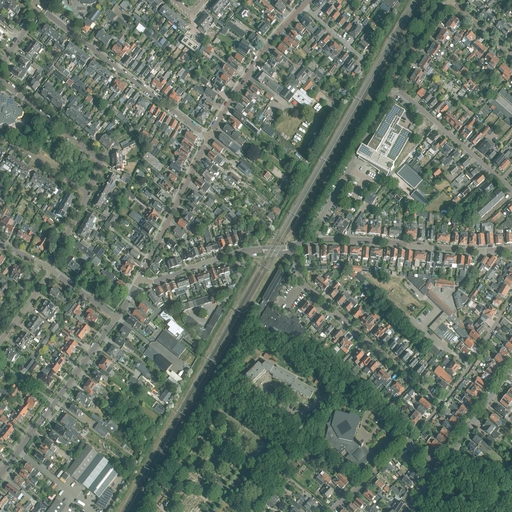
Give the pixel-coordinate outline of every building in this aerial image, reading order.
[(9,8),(14,2),(11,0),(7,0),(0,8),(0,10),(1,11),(6,5),(9,8)] [(157,0),(152,6),(154,8),(153,11),(156,13),(158,11),(157,10),(162,4),(157,0)] [(229,3),(225,0),(218,0),(218,1),(225,8),(228,10),(230,9),(227,6),(229,3)] [(261,17),(265,20),(271,25),(275,21),(274,20),(275,17),(273,15),(271,13),(273,10),(262,0),(257,0),(254,3),(257,6),(259,4),(266,10),(264,13),(262,15),(261,17)] [(275,2),(273,4),(272,5),(282,14),(286,10),(281,6),(283,4),(278,0),(275,0),(275,1),(275,2)] [(317,0),(314,4),(319,9),(325,2),(327,4),(330,0),(317,0)] [(380,0),(385,4),(394,11),(398,7),(400,4),(395,0),(380,0)] [(473,0),(465,0),(465,1),(470,6),(472,3),(479,8),(476,10),(479,12),(483,8),(481,6),(476,2),(473,0)] [(223,10),(225,8),(218,1),(214,6),(223,13),(225,15),(226,13),(223,10)] [(14,2),(9,8),(6,11),(8,12),(11,9),(14,12),(17,14),(22,9),(19,6),(14,2)] [(382,3),(379,8),(387,14),(390,10),(382,3)] [(324,13),(329,17),(335,9),(330,5),(324,13)] [(330,18),(332,20),(333,21),(334,21),(335,22),(339,16),(337,14),(341,8),(338,5),(335,9),(334,11),(335,12),(330,18)] [(223,13),(214,6),(210,10),(217,17),(220,14),(221,15),(223,13)] [(159,13),(164,17),(170,11),(165,7),(159,13)] [(249,12),(243,7),(236,15),(242,19),(249,12)] [(485,20),(490,15),(492,12),(493,11),(491,9),(489,11),(486,8),(485,10),(480,15),(485,20)] [(87,19),(88,20),(81,30),(86,34),(90,28),(89,28),(93,23),(94,24),(101,14),(95,9),(87,19)] [(170,11),(164,17),(169,21),(174,15),(170,11)] [(490,24),(494,19),(496,17),(492,12),(490,15),(485,20),(490,24)] [(341,27),(341,28),(346,22),(343,20),(346,16),(344,14),(337,24),(339,26),(339,27),(340,27),(341,27)] [(174,15),(169,21),(174,25),(178,19),(179,19),(174,15)] [(202,20),(210,27),(211,27),(214,23),(213,22),(212,21),(213,21),(206,15),(204,18),(203,17),(201,19),(202,20)] [(303,20),(301,21),(303,23),(302,24),(306,28),(305,28),(314,36),(320,30),(316,26),(313,29),(310,26),(309,26),(311,23),(312,23),(306,17),(305,17),(305,18),(304,18),(303,19),(303,20)] [(452,17),(449,22),(455,27),(457,28),(461,24),(452,17)] [(179,19),(178,19),(174,25),(178,29),(184,23),(179,19)] [(348,24),(343,30),(344,30),(344,31),(345,32),(346,31),(348,33),(355,23),(356,22),(357,23),(359,21),(356,19),(354,22),(350,26),(348,24)] [(210,27),(202,20),(198,25),(200,27),(198,30),(203,35),(205,34),(207,32),(205,30),(206,31),(210,27)] [(215,20),(213,22),(214,23),(222,30),(224,28),(222,26),(215,20)] [(502,20),(500,22),(496,27),(501,31),(505,26),(507,24),(502,20)] [(262,33),(263,35),(269,29),(260,21),(258,24),(260,25),(256,29),(260,32),(262,33)] [(234,25),(230,22),(226,26),(231,29),(243,39),(246,34),(234,25)] [(455,27),(449,22),(445,27),(454,33),(455,31),(453,29),(455,27)] [(189,31),(188,31),(186,29),(189,27),(184,23),(178,29),(176,32),(180,35),(176,41),(177,42),(178,43),(185,35),(185,36),(189,31)] [(299,24),(297,27),(296,26),(295,27),(296,28),(295,29),(299,33),(298,35),(301,38),(303,36),(301,35),(303,32),(304,33),(305,33),(307,35),(309,33),(306,29),(303,27),(302,27),(299,24)] [(507,24),(505,26),(501,31),(505,36),(511,29),(507,24)] [(42,42),(47,35),(52,29),(47,25),(45,27),(42,25),(38,31),(38,32),(38,31),(43,35),(40,40),(42,42)] [(349,35),(350,35),(349,36),(352,38),(353,37),(355,39),(362,30),(356,26),(349,35)] [(96,38),(101,43),(107,36),(104,33),(106,30),(104,28),(96,38)] [(153,32),(148,28),(145,33),(150,37),(153,32)] [(52,39),(57,33),(52,29),(47,35),(49,37),(47,40),(50,42),(52,39)] [(315,36),(318,38),(316,40),(318,42),(324,34),(322,33),(322,32),(321,31),(320,31),(320,30),(315,36)] [(442,30),(439,35),(445,40),(447,37),(450,39),(451,37),(442,30)] [(289,35),(297,43),(301,38),(298,35),(297,36),(292,32),(291,32),(290,33),(290,34),(289,35)] [(462,40),(465,42),(464,44),(467,47),(469,45),(476,38),(474,36),(469,32),(468,34),(466,32),(463,36),(464,38),(462,40)] [(61,37),(57,33),(52,39),(56,43),(61,37)] [(260,40),(254,34),(251,37),(248,40),(255,45),(260,40)] [(369,45),(365,42),(368,38),(363,34),(359,39),(362,41),(358,46),(365,51),(367,48),(367,47),(369,45)] [(107,36),(101,43),(106,47),(114,37),(112,35),(109,38),(107,36)] [(374,44),(378,39),(373,35),(369,40),(374,44)] [(448,41),(445,40),(439,35),(436,40),(445,46),(448,41)] [(326,36),(321,41),(318,44),(321,47),(323,48),(330,40),(328,38),(328,37),(327,36),(326,36)] [(62,47),(66,41),(61,37),(56,43),(52,48),(54,49),(58,44),(62,47)] [(185,37),(180,44),(185,47),(190,41),(185,37)] [(292,45),(296,48),(297,46),(287,37),(286,39),(285,39),(283,41),(283,42),(290,48),(292,45)] [(112,51),(117,55),(121,49),(123,47),(123,46),(125,44),(120,40),(119,41),(118,41),(118,42),(115,45),(116,46),(112,51)] [(249,51),(250,50),(248,49),(250,45),(246,42),(243,40),(241,45),(239,48),(236,45),(234,48),(246,56),(248,53),(249,53),(250,51),(249,51)] [(167,50),(170,45),(166,41),(162,47),(167,50)] [(190,41),(185,47),(190,51),(195,45),(190,41)] [(475,53),(482,46),(477,41),(471,48),(473,50),(473,51),(474,52),(475,53)] [(45,48),(41,44),(38,42),(36,44),(33,42),(29,48),(38,54),(41,49),(44,50),(45,48)] [(204,43),(203,46),(212,53),(214,51),(204,43)] [(327,47),(323,52),(329,57),(333,52),(338,47),(338,46),(338,45),(337,44),(336,44),(334,43),(329,48),(327,47)] [(71,53),(75,47),(70,44),(66,49),(62,55),(64,56),(66,54),(68,56),(71,53)] [(430,49),(439,55),(441,52),(443,53),(444,51),(434,44),(430,49)] [(195,45),(190,51),(195,55),(200,48),(195,45)] [(286,51),(290,54),(291,53),(282,45),(280,46),(279,47),(278,48),(278,49),(284,54),(286,51)] [(123,46),(123,47),(121,49),(117,55),(122,58),(125,54),(128,55),(131,51),(129,49),(128,50),(128,49),(124,46),(123,46)] [(210,56),(212,53),(203,46),(201,49),(205,52),(210,56)] [(472,55),(473,56),(474,56),(476,54),(480,57),(478,59),(480,61),(483,58),(481,57),(487,50),(482,46),(475,53),(474,52),(472,55)] [(76,57),(80,51),(75,47),(71,53),(68,56),(67,59),(68,60),(72,54),(76,57)] [(333,52),(329,57),(333,61),(335,63),(341,55),(339,54),(342,50),(341,49),(341,48),(339,47),(338,47),(333,52)] [(35,60),(39,54),(38,54),(29,48),(25,53),(32,58),(35,60)] [(439,55),(430,49),(427,54),(438,61),(439,59),(437,58),(439,55)] [(232,53),(237,56),(235,59),(241,63),(242,63),(243,62),(243,60),(244,59),(233,50),(232,53)] [(79,63),(80,61),(85,55),(80,51),(76,57),(71,62),(73,63),(75,60),(79,63)] [(141,51),(137,56),(133,61),(129,67),(131,69),(132,70),(133,70),(134,71),(139,63),(137,61),(144,53),(141,51)] [(276,52),(275,54),(274,54),(273,55),(273,56),(272,56),(274,58),(273,59),(279,64),(283,60),(286,63),(287,61),(276,52)] [(183,61),(187,56),(183,53),(179,58),(183,61)] [(344,53),(336,63),(338,65),(339,64),(341,66),(344,63),(349,57),(349,56),(347,54),(346,55),(345,53),(344,53)] [(490,63),(495,58),(490,53),(485,59),(490,63)] [(130,55),(128,57),(124,63),(124,64),(124,65),(125,66),(126,66),(128,67),(133,61),(137,56),(135,54),(133,57),(130,55)] [(83,67),(85,64),(90,59),(85,55),(80,61),(79,63),(78,63),(83,67)] [(454,55),(449,61),(453,64),(456,60),(457,58),(458,58),(454,55)] [(434,63),(425,57),(422,62),(431,68),(434,63)] [(23,70),(26,72),(32,65),(29,63),(29,62),(22,58),(18,63),(21,65),(20,67),(23,70)] [(235,61),(231,58),(227,63),(237,70),(238,70),(240,68),(239,67),(240,66),(239,65),(234,62),(235,61)] [(271,58),(269,61),(268,60),(267,61),(268,62),(267,63),(274,68),(276,65),(281,70),(282,68),(280,66),(271,58)] [(500,62),(495,58),(490,63),(488,65),(487,64),(485,67),(487,68),(491,72),(500,62)] [(347,69),(351,72),(354,68),(356,65),(354,64),(355,62),(354,62),(354,61),(354,60),(353,60),(350,59),(342,69),(345,71),(347,69)] [(98,65),(93,61),(89,67),(85,71),(87,73),(88,71),(92,73),(94,71),(98,65)] [(45,66),(43,69),(44,70),(49,73),(50,72),(52,67),(54,65),(51,63),(50,62),(46,67),(45,66)] [(141,62),(134,71),(136,73),(136,74),(138,75),(138,74),(139,75),(146,66),(141,62)] [(431,68),(422,62),(418,67),(425,71),(424,72),(427,74),(431,68)] [(41,68),(33,63),(31,66),(38,71),(41,68)] [(149,64),(140,76),(142,77),(142,78),(143,79),(144,79),(145,79),(153,69),(151,67),(151,66),(149,64)] [(157,64),(145,80),(148,82),(149,83),(150,83),(154,78),(152,75),(159,65),(157,64)] [(98,74),(103,69),(98,65),(94,71),(92,73),(91,74),(93,75),(96,72),(98,74)] [(262,70),(272,78),(275,74),(265,65),(263,67),(262,68),(262,69),(262,70)] [(333,65),(327,72),(331,74),(336,68),(333,65)] [(503,75),(508,69),(503,65),(498,70),(503,75)] [(217,66),(215,68),(219,71),(217,74),(215,76),(219,79),(226,85),(227,84),(227,85),(229,82),(229,81),(230,80),(224,75),(225,73),(217,66)] [(234,74),(235,73),(227,66),(223,70),(226,72),(232,77),(233,76),(234,76),(235,75),(234,74)] [(27,73),(26,72),(23,70),(22,71),(16,67),(12,73),(18,77),(22,80),(27,73)] [(351,75),(355,78),(357,75),(361,70),(358,67),(351,75)] [(35,81),(30,87),(35,91),(40,85),(38,83),(42,78),(39,75),(44,70),(43,69),(41,68),(35,76),(37,78),(35,81)] [(311,74),(304,68),(303,69),(301,71),(308,77),(311,74)] [(103,78),(107,72),(103,69),(98,74),(94,80),(96,81),(97,79),(98,79),(100,76),(103,78)] [(177,76),(181,78),(185,71),(182,69),(177,76)] [(511,75),(511,72),(508,69),(503,75),(502,77),(501,76),(499,78),(500,80),(502,78),(507,82),(509,80),(508,79),(511,75)] [(300,83),(301,82),(304,85),(309,80),(310,78),(308,77),(301,71),(295,78),(300,83)] [(416,71),(413,75),(421,81),(423,77),(424,78),(425,77),(427,75),(424,73),(422,75),(416,71)] [(104,81),(103,82),(106,85),(112,76),(107,72),(103,78),(102,80),(104,81)] [(168,72),(156,88),(157,89),(157,90),(159,91),(160,91),(166,83),(165,82),(170,74),(168,72)] [(266,84),(275,92),(279,87),(261,72),(255,79),(260,84),(263,80),(267,83),(266,84)] [(421,81),(413,75),(410,80),(419,86),(422,82),(421,81)] [(154,87),(156,88),(163,78),(161,77),(161,78),(160,78),(158,80),(156,79),(152,85),(152,86),(153,87),(154,87)] [(116,92),(122,83),(117,79),(110,90),(113,92),(114,91),(116,92)] [(217,91),(219,93),(220,92),(221,92),(221,91),(222,91),(223,90),(223,89),(224,87),(221,84),(222,83),(217,79),(216,81),(214,79),(212,81),(216,84),(214,87),(218,90),(217,91)] [(279,95),(288,103),(292,98),(298,90),(295,88),(298,84),(293,79),(289,83),(283,90),(279,95)] [(302,88),(306,92),(313,84),(309,80),(304,85),(302,88)] [(169,81),(163,89),(164,90),(162,93),(164,94),(164,95),(165,96),(166,96),(171,90),(169,88),(172,83),(169,81)] [(476,87),(470,81),(468,82),(472,86),(473,87),(471,89),(473,91),(476,87)] [(41,95),(46,99),(51,93),(53,90),(54,88),(47,82),(39,92),(42,94),(41,95)] [(127,86),(122,83),(116,92),(117,93),(118,94),(120,91),(123,92),(127,86)] [(251,90),(257,95),(258,92),(262,95),(264,93),(254,85),(253,87),(252,87),(251,88),(251,89),(251,90)] [(465,85),(462,88),(469,94),(472,91),(465,85)] [(195,86),(193,88),(197,91),(201,94),(203,96),(204,94),(206,92),(202,89),(195,86)] [(275,92),(279,95),(283,90),(279,87),(275,92)] [(473,97),(479,89),(477,87),(470,94),(473,97)] [(299,104),(306,110),(314,99),(306,92),(302,88),(299,91),(298,90),(292,98),(299,104)] [(426,97),(423,100),(427,104),(432,98),(430,97),(436,91),(433,88),(428,94),(427,94),(425,96),(426,97)] [(122,98),(124,99),(127,96),(129,98),(134,92),(133,92),(133,91),(132,90),(131,90),(129,89),(122,98)] [(217,96),(218,96),(209,89),(206,92),(204,94),(209,98),(214,101),(216,99),(218,97),(217,96)] [(60,92),(56,96),(51,103),(56,107),(62,98),(59,96),(63,91),(61,90),(60,92)] [(173,101),(179,93),(178,92),(179,91),(178,90),(175,94),(173,92),(169,98),(169,99),(171,100),(172,100),(173,101)] [(179,93),(173,101),(175,102),(175,103),(176,104),(177,104),(182,98),(180,97),(183,92),(181,90),(179,93)] [(246,96),(245,97),(251,102),(253,100),(256,102),(257,101),(259,103),(260,101),(261,100),(254,93),(252,95),(249,92),(247,94),(246,95),(246,96)] [(0,125),(5,123),(9,126),(15,123),(15,121),(18,118),(22,117),(23,110),(21,108),(19,109),(17,107),(18,105),(9,98),(7,99),(0,93),(0,125)] [(56,96),(51,93),(46,99),(51,103),(56,96)] [(139,97),(139,96),(139,95),(138,95),(137,95),(135,93),(131,99),(130,99),(127,104),(128,105),(130,103),(133,105),(139,97)] [(102,94),(97,102),(100,104),(105,98),(106,97),(102,94)] [(190,97),(186,95),(182,102),(185,104),(188,99),(190,97)] [(436,96),(428,104),(432,108),(437,103),(435,100),(438,97),(436,96)] [(204,97),(199,104),(206,109),(207,109),(210,111),(212,109),(213,109),(214,107),(214,106),(212,105),(213,103),(204,97)] [(67,113),(65,115),(70,118),(75,113),(79,108),(77,106),(75,108),(73,106),(78,100),(75,98),(70,104),(71,105),(65,111),(67,113)] [(138,111),(145,101),(143,100),(144,99),(142,98),(142,99),(141,98),(136,105),(138,107),(137,108),(136,110),(138,111)] [(241,103),(240,103),(248,109),(250,107),(256,111),(257,109),(250,103),(250,104),(244,99),(242,101),(241,102),(241,103)] [(61,100),(56,107),(61,111),(66,104),(61,100)] [(147,102),(145,101),(138,111),(137,114),(139,115),(143,108),(145,110),(150,104),(149,104),(149,103),(147,102)] [(437,114),(440,111),(443,114),(446,111),(448,108),(445,106),(441,102),(434,110),(437,114)] [(360,160),(360,161),(358,164),(365,168),(385,179),(397,158),(411,133),(396,125),(404,111),(392,104),(387,113),(383,122),(372,141),(370,140),(368,144),(363,148),(362,147),(361,146),(356,155),(357,156),(360,157),(359,159),(360,160)] [(70,118),(75,122),(81,114),(78,112),(82,107),(81,106),(79,108),(70,118)] [(195,111),(197,113),(206,119),(207,117),(208,116),(209,115),(209,114),(203,110),(203,109),(199,106),(195,111)] [(238,106),(238,107),(237,107),(236,108),(236,109),(235,109),(241,114),(243,112),(250,118),(252,115),(245,109),(244,110),(238,106)] [(110,112),(116,117),(119,113),(113,108),(112,109),(110,112)] [(233,114),(232,115),(233,116),(243,125),(247,121),(236,112),(235,111),(234,112),(233,112),(232,114),(233,114)] [(81,114),(75,122),(79,126),(90,113),(88,112),(84,116),(81,114)] [(90,113),(79,126),(84,130),(89,124),(91,122),(87,119),(89,117),(91,114),(90,113)] [(161,113),(155,125),(159,127),(166,116),(164,115),(164,114),(163,113),(162,114),(161,113)] [(206,119),(197,113),(196,115),(198,117),(196,119),(202,124),(203,123),(204,123),(205,121),(205,120),(206,119)] [(443,119),(448,123),(453,118),(448,113),(443,119)] [(464,131),(460,135),(462,137),(464,138),(466,140),(472,133),(468,130),(475,122),(474,122),(479,117),(476,115),(463,130),(464,131)] [(162,131),(164,132),(171,119),(169,118),(168,117),(168,118),(166,117),(163,124),(165,125),(162,131)] [(230,126),(235,130),(236,128),(237,130),(241,125),(238,123),(232,118),(231,120),(230,120),(229,121),(229,122),(232,125),(230,126)] [(453,118),(448,123),(453,127),(457,122),(453,118)] [(172,121),(167,130),(166,130),(165,133),(167,134),(168,135),(170,131),(171,128),(174,129),(177,123),(177,122),(175,122),(172,121)] [(89,124),(84,130),(89,134),(93,128),(97,123),(95,122),(93,124),(91,126),(89,124)] [(457,122),(453,127),(457,132),(462,126),(457,122)] [(93,128),(89,134),(93,137),(98,132),(100,129),(97,127),(98,124),(97,123),(93,128)] [(248,123),(245,126),(256,136),(257,131),(248,123)] [(240,138),(241,137),(228,126),(227,125),(225,128),(223,131),(237,142),(238,141),(243,145),(245,142),(240,138)] [(264,126),(262,129),(271,137),(274,134),(264,126)] [(473,144),(475,146),(480,140),(480,141),(483,138),(489,130),(487,128),(486,128),(480,134),(479,135),(478,134),(476,136),(470,142),(471,142),(471,143),(472,144),(473,144)] [(185,134),(186,134),(184,137),(193,144),(194,143),(195,143),(195,142),(195,141),(197,138),(187,131),(185,134)] [(430,149),(432,147),(430,145),(438,135),(434,132),(433,132),(428,138),(427,137),(423,141),(425,142),(428,138),(430,141),(426,145),(426,146),(430,149)] [(99,142),(104,146),(109,140),(110,140),(111,138),(112,137),(107,133),(99,142)] [(218,140),(235,154),(240,149),(223,134),(218,140)] [(110,140),(109,140),(104,146),(109,150),(112,147),(113,148),(119,146),(118,144),(111,138),(110,140)] [(434,152),(437,148),(441,151),(443,149),(442,149),(446,143),(442,139),(437,145),(436,143),(432,147),(430,149),(434,152)] [(477,149),(484,155),(487,152),(489,153),(495,146),(487,139),(477,149)] [(130,143),(122,147),(123,150),(137,143),(135,140),(130,143)] [(181,145),(184,146),(190,151),(194,147),(187,142),(185,140),(184,141),(182,143),(181,145)] [(226,150),(216,142),(212,147),(220,154),(222,151),(224,153),(226,151),(226,150)] [(441,151),(444,154),(446,156),(450,152),(451,152),(454,149),(448,144),(443,150),(443,149),(441,151)] [(152,145),(147,152),(152,156),(157,150),(152,145)] [(177,151),(180,154),(181,153),(187,158),(187,157),(188,157),(189,156),(189,155),(190,153),(180,146),(177,151)] [(490,160),(491,160),(496,154),(494,152),(495,150),(494,149),(495,149),(494,148),(487,156),(489,158),(489,159),(490,160)] [(456,151),(442,163),(445,167),(453,159),(454,161),(460,155),(456,151)] [(498,156),(493,162),(495,164),(495,165),(496,166),(498,167),(503,161),(503,162),(510,153),(508,151),(504,155),(501,153),(498,156)] [(111,156),(112,162),(125,161),(125,157),(122,157),(122,152),(116,153),(116,155),(111,156)] [(215,159),(218,161),(220,160),(211,152),(210,154),(209,154),(208,155),(208,156),(207,157),(213,161),(215,159)] [(143,159),(159,172),(164,166),(148,153),(143,159)] [(176,163),(180,166),(181,164),(184,165),(185,165),(186,163),(185,163),(187,160),(176,153),(174,155),(176,157),(177,156),(179,158),(176,163)] [(415,158),(413,160),(414,161),(417,164),(419,162),(423,158),(418,154),(415,158)] [(11,166),(16,159),(11,156),(4,165),(8,167),(6,170),(8,171),(11,166)] [(506,158),(503,162),(499,168),(503,171),(508,166),(511,162),(506,158)] [(13,175),(21,163),(16,159),(11,166),(15,168),(12,172),(11,174),(13,175)] [(469,164),(465,159),(460,164),(459,163),(457,165),(460,168),(462,166),(464,168),(469,164)] [(182,169),(179,168),(180,166),(176,163),(171,160),(166,167),(178,175),(179,173),(180,172),(181,171),(181,170),(182,169)] [(125,161),(112,162),(112,168),(116,168),(117,171),(122,171),(121,165),(123,165),(123,161),(125,161)] [(207,169),(208,170),(211,172),(213,173),(214,174),(216,174),(218,172),(219,170),(214,166),(207,161),(204,165),(208,168),(207,169)] [(16,174),(17,172),(20,175),(26,166),(21,163),(13,175),(15,176),(16,174)] [(406,163),(396,174),(414,189),(424,178),(421,176),(419,174),(413,169),(406,163)] [(243,164),(239,169),(247,176),(251,171),(243,164)] [(416,165),(413,169),(419,174),(422,171),(416,165)] [(20,175),(18,178),(20,179),(22,175),(26,178),(32,170),(26,166),(20,175)] [(457,170),(454,167),(449,171),(452,175),(457,170)] [(465,174),(470,179),(478,172),(474,168),(469,172),(468,171),(465,174)] [(431,173),(436,178),(441,173),(437,169),(431,173)] [(213,178),(203,170),(199,174),(209,183),(213,178)] [(135,177),(139,181),(144,175),(140,171),(135,177)] [(36,185),(42,177),(36,173),(31,181),(34,183),(33,184),(34,185),(32,187),(34,188),(36,185)] [(115,180),(116,177),(110,173),(107,179),(119,185),(120,183),(117,182),(118,181),(115,180)] [(232,173),(229,177),(237,184),(240,180),(232,173)] [(177,179),(178,178),(172,174),(170,177),(166,174),(164,177),(168,180),(169,179),(174,183),(175,181),(176,181),(177,180),(177,179)] [(463,180),(462,178),(464,176),(462,174),(460,176),(455,180),(459,184),(463,180)] [(161,181),(158,185),(163,188),(169,192),(171,190),(172,190),(173,189),(172,189),(173,188),(163,179),(163,178),(159,175),(157,177),(161,181)] [(224,179),(226,181),(225,181),(227,183),(228,183),(231,185),(233,182),(225,175),(224,175),(223,175),(222,176),(222,177),(222,178),(222,179),(223,179),(224,179)] [(484,180),(480,175),(472,183),(476,187),(484,180)] [(42,177),(36,185),(39,187),(39,188),(35,193),(37,194),(39,192),(47,180),(42,177)] [(119,185),(107,179),(104,184),(111,188),(112,185),(117,188),(119,185)] [(210,188),(205,184),(199,179),(197,182),(196,181),(195,183),(195,184),(201,189),(206,193),(210,188)] [(47,180),(39,192),(41,193),(43,190),(46,192),(52,183),(47,180)] [(482,192),(483,191),(486,195),(493,189),(491,186),(492,186),(487,181),(485,183),(485,184),(477,190),(479,192),(482,192)] [(57,187),(52,183),(44,195),(46,196),(47,194),(48,194),(49,193),(52,195),(57,187)] [(113,189),(111,188),(104,184),(101,189),(113,196),(114,194),(112,193),(113,189)] [(219,194),(222,191),(214,185),(212,188),(219,194)] [(467,188),(461,194),(464,197),(470,192),(467,188)] [(101,189),(99,195),(105,198),(108,200),(110,197),(112,198),(113,196),(101,189)] [(162,200),(165,202),(169,197),(160,190),(155,196),(161,201),(162,200)] [(474,211),(481,219),(504,197),(498,190),(474,211)] [(134,200),(136,198),(130,193),(130,192),(128,191),(125,198),(128,200),(129,197),(134,200)] [(194,192),(190,197),(190,196),(188,199),(191,201),(195,204),(196,202),(198,200),(201,202),(203,200),(200,198),(194,192)] [(370,193),(364,201),(371,206),(377,198),(370,193)] [(209,198),(214,202),(215,200),(208,194),(206,196),(209,198)] [(67,195),(65,200),(71,203),(74,198),(67,195)] [(104,202),(105,198),(99,195),(96,200),(108,207),(109,205),(104,202)] [(214,203),(208,198),(204,204),(210,209),(214,203)] [(68,209),(71,203),(65,200),(64,200),(62,199),(60,204),(62,205),(68,209)] [(107,208),(108,207),(96,200),(93,206),(103,211),(105,207),(107,208)] [(154,201),(152,203),(149,207),(153,210),(154,208),(160,213),(161,213),(162,211),(164,208),(159,204),(158,204),(154,201)] [(186,208),(192,213),(194,210),(197,213),(199,210),(190,203),(188,205),(187,205),(186,207),(186,208)] [(511,203),(503,211),(509,217),(511,214),(511,203)] [(66,214),(68,209),(62,205),(59,210),(66,214)] [(0,227),(5,230),(9,224),(11,219),(6,217),(9,211),(6,210),(0,220),(2,222),(0,224),(0,227)] [(66,214),(59,210),(57,213),(54,212),(53,215),(47,211),(45,214),(53,220),(56,217),(58,218),(59,217),(63,219),(64,217),(65,217),(66,215),(65,214),(66,214)] [(146,223),(147,222),(133,211),(129,217),(144,228),(142,231),(148,235),(149,235),(150,233),(150,232),(153,229),(146,223)] [(152,220),(155,222),(159,218),(156,216),(156,215),(151,211),(149,213),(148,212),(144,216),(150,222),(152,220)] [(188,224),(190,225),(193,222),(193,221),(194,219),(185,211),(184,213),(183,213),(182,215),(181,216),(183,218),(182,219),(188,224)] [(226,217),(231,223),(236,218),(231,213),(228,216),(226,217)] [(360,234),(361,219),(363,216),(364,216),(365,215),(362,213),(359,217),(355,225),(354,233),(355,233),(355,234),(357,234),(358,233),(360,234)] [(88,214),(85,219),(92,223),(95,218),(88,214)] [(112,224),(116,217),(112,214),(104,226),(108,229),(112,224)] [(9,224),(5,230),(11,234),(15,228),(14,227),(17,223),(20,224),(23,218),(20,217),(18,221),(16,220),(15,222),(11,219),(9,224)] [(337,231),(342,224),(345,220),(339,217),(336,222),(337,222),(333,228),(337,231)] [(85,219),(83,225),(90,228),(92,223),(85,219)] [(503,224),(510,230),(511,228),(511,222),(509,219),(503,224)] [(181,220),(180,222),(179,222),(178,223),(178,224),(184,229),(186,227),(189,230),(192,232),(195,229),(190,225),(188,224),(187,225),(181,220)] [(342,224),(337,231),(342,234),(347,227),(342,224)] [(17,236),(23,240),(26,234),(28,231),(25,229),(26,226),(23,225),(20,230),(17,236)] [(83,225),(80,230),(87,233),(90,228),(83,225)] [(147,241),(144,239),(146,236),(140,232),(136,228),(134,231),(137,233),(134,238),(144,245),(147,241)] [(173,233),(181,239),(185,234),(177,228),(173,233)] [(206,230),(209,239),(213,252),(215,251),(216,252),(217,251),(218,250),(216,243),(212,244),(207,228),(206,230)] [(28,231),(23,240),(29,243),(32,238),(35,239),(36,236),(37,235),(38,233),(33,230),(31,233),(28,231)] [(89,235),(80,230),(77,235),(87,240),(89,235)] [(237,244),(239,243),(235,230),(232,231),(233,234),(234,234),(234,237),(231,238),(234,245),(235,246),(237,245),(237,244)] [(237,231),(241,243),(243,242),(244,243),(246,242),(246,241),(247,241),(244,233),(241,234),(239,230),(237,231)] [(140,250),(144,245),(134,238),(131,236),(129,239),(134,243),(134,242),(136,243),(134,246),(140,250)] [(48,244),(43,239),(42,240),(37,238),(33,245),(37,247),(42,252),(48,244)] [(210,253),(213,252),(209,239),(206,240),(208,246),(204,247),(207,254),(208,254),(210,254),(210,253)] [(80,243),(87,249),(90,246),(83,240),(80,243)] [(177,245),(171,241),(170,241),(169,243),(167,245),(173,250),(175,251),(179,247),(177,245)] [(114,246),(121,252),(124,248),(116,243),(114,246)] [(92,259),(95,255),(82,245),(79,250),(84,254),(86,251),(87,252),(86,252),(89,254),(87,256),(92,259)] [(133,251),(134,250),(134,249),(131,247),(127,253),(137,259),(138,257),(139,255),(133,251)] [(189,248),(190,251),(191,251),(193,258),(195,258),(196,258),(197,258),(198,257),(199,256),(197,249),(193,251),(192,247),(189,248)] [(185,261),(188,260),(189,260),(190,260),(190,259),(191,259),(189,252),(186,253),(185,250),(179,252),(179,255),(181,254),(184,261),(185,261)] [(426,271),(428,271),(429,264),(433,264),(434,255),(428,254),(426,271)] [(169,270),(175,268),(173,261),(171,258),(170,258),(169,256),(168,256),(168,255),(166,256),(167,256),(165,257),(165,256),(164,257),(163,258),(163,259),(164,259),(166,267),(168,266),(169,270)] [(71,269),(77,274),(81,268),(72,261),(74,259),(71,256),(65,264),(68,267),(71,269)] [(96,257),(90,265),(88,267),(94,271),(101,261),(96,257)] [(132,272),(135,266),(128,262),(129,261),(126,257),(125,258),(123,261),(123,263),(126,265),(124,268),(132,272)] [(155,262),(153,264),(154,264),(150,268),(156,275),(161,270),(155,264),(156,263),(158,264),(161,260),(158,257),(155,261),(155,262)] [(480,272),(484,266),(488,260),(484,257),(480,263),(482,265),(478,270),(480,272)] [(497,260),(492,257),(485,268),(489,271),(490,269),(492,266),(494,264),(497,260)] [(173,261),(175,268),(181,265),(180,263),(181,262),(180,258),(173,261)] [(128,277),(132,272),(124,268),(120,265),(117,264),(116,266),(116,268),(120,270),(118,274),(123,278),(124,277),(128,277)] [(227,266),(221,268),(227,284),(226,282),(228,281),(226,276),(229,275),(229,274),(229,273),(229,272),(227,266)] [(19,279),(23,275),(22,274),(24,271),(18,267),(16,270),(15,269),(12,274),(9,278),(13,281),(16,277),(19,279)] [(227,284),(221,268),(216,269),(218,276),(219,279),(222,278),(224,284),(227,284)] [(218,279),(214,269),(209,271),(212,281),(218,279)] [(495,272),(490,269),(489,271),(485,276),(490,280),(495,272)] [(116,280),(114,279),(115,277),(106,270),(105,272),(103,271),(101,273),(110,280),(108,283),(114,288),(115,287),(121,292),(122,291),(123,290),(123,289),(125,286),(119,281),(119,282),(116,280)] [(511,274),(506,271),(504,270),(503,272),(505,273),(503,275),(511,280),(511,274)] [(326,274),(322,279),(319,277),(314,282),(319,287),(324,281),(332,272),(330,271),(326,275),(326,274)] [(207,272),(201,274),(204,281),(209,279),(207,272)] [(262,312),(268,301),(273,304),(277,297),(276,296),(278,293),(279,294),(288,279),(280,275),(280,273),(278,272),(262,299),(263,300),(258,309),(262,312)] [(324,281),(319,287),(324,291),(329,286),(326,283),(330,278),(333,274),(332,272),(324,281)] [(8,294),(6,293),(9,289),(9,290),(12,287),(7,283),(9,280),(0,274),(0,280),(2,282),(2,281),(3,282),(2,284),(4,285),(0,290),(0,298),(1,299),(3,296),(6,298),(8,294)] [(204,281),(201,274),(196,276),(198,283),(201,282),(202,283),(204,290),(206,289),(205,285),(204,282),(204,281)] [(499,282),(510,289),(511,285),(511,280),(503,275),(502,278),(500,276),(497,281),(499,282)] [(197,291),(199,290),(194,276),(189,278),(191,285),(195,284),(197,291)] [(187,279),(181,281),(185,292),(187,297),(189,296),(186,287),(189,286),(187,279)] [(416,287),(423,280),(424,279),(419,279),(414,285),(416,287)] [(416,287),(419,290),(426,283),(423,280),(416,287)] [(185,292),(181,281),(176,283),(178,290),(177,290),(179,294),(185,292)] [(499,282),(497,285),(493,283),(492,285),(499,289),(507,294),(510,289),(499,282)] [(179,294),(177,290),(175,283),(169,285),(171,292),(174,291),(176,295),(179,294)] [(328,295),(332,299),(338,293),(336,291),(339,287),(335,283),(331,288),(332,289),(328,295)] [(172,296),(168,285),(166,286),(165,285),(163,286),(163,287),(162,287),(165,294),(168,293),(169,297),(171,302),(173,301),(172,296)] [(507,294),(499,289),(492,285),(490,287),(493,288),(492,289),(499,293),(498,295),(504,298),(507,294)] [(167,301),(163,293),(161,287),(156,290),(159,298),(162,297),(164,302),(167,301)] [(49,294),(57,299),(59,296),(63,298),(65,295),(57,290),(56,291),(53,288),(49,294)] [(466,292),(460,288),(455,294),(460,299),(461,298),(463,295),(466,292)] [(163,305),(162,302),(161,303),(151,291),(146,294),(147,295),(148,297),(149,297),(156,307),(159,305),(160,307),(163,305)] [(348,297),(349,297),(348,295),(347,294),(346,294),(345,294),(343,293),(341,296),(335,302),(340,306),(342,303),(343,304),(349,298),(348,297)] [(497,296),(496,298),(488,294),(487,296),(493,300),(500,305),(503,300),(497,296)] [(202,299),(204,305),(211,303),(209,296),(202,299)] [(500,305),(493,300),(487,296),(486,298),(493,303),(491,305),(498,309),(500,305)] [(343,308),(348,313),(352,307),(353,308),(357,305),(350,298),(346,302),(347,303),(343,308)] [(201,306),(204,305),(202,299),(199,300),(195,301),(197,307),(201,306)] [(54,306),(47,301),(43,307),(50,312),(52,313),(52,314),(54,315),(56,312),(54,311),(56,308),(54,306)] [(195,301),(189,303),(191,309),(197,307),(195,301)] [(298,310),(304,315),(307,311),(306,310),(310,305),(308,304),(308,303),(306,302),(305,302),(305,301),(298,310)] [(191,309),(189,303),(182,305),(184,311),(191,309)] [(69,314),(71,312),(75,306),(72,304),(66,312),(69,314)] [(139,308),(146,314),(148,312),(151,315),(153,312),(143,304),(139,308)] [(71,312),(76,315),(77,316),(79,312),(77,311),(80,307),(76,305),(75,306),(71,312)] [(279,317),(271,312),(273,307),(269,305),(258,324),(265,328),(266,326),(272,330),(280,317),(279,317)] [(494,315),(497,311),(488,306),(487,308),(486,308),(484,307),(483,309),(494,315)] [(50,312),(43,307),(39,312),(46,317),(50,321),(52,318),(50,316),(52,314),(52,313),(50,312)] [(312,308),(311,307),(305,315),(310,319),(312,321),(316,316),(314,314),(316,311),(314,309),(313,308),(312,308)] [(357,309),(351,316),(356,320),(358,317),(360,319),(363,315),(359,311),(361,308),(359,307),(357,310),(357,309)] [(491,320),(494,315),(483,309),(482,308),(480,312),(483,314),(483,315),(482,317),(487,321),(488,318),(491,320)] [(86,320),(93,325),(98,320),(92,315),(94,313),(89,309),(87,312),(86,314),(88,317),(86,320)] [(167,323),(169,325),(173,319),(166,309),(160,316),(167,323)] [(138,312),(137,311),(133,315),(143,324),(144,323),(148,326),(152,321),(139,310),(138,312)] [(289,343),(291,340),(300,345),(308,331),(301,327),(302,326),(298,324),(293,321),(280,314),(279,317),(280,317),(272,330),(269,335),(276,339),(277,338),(284,342),(284,341),(289,343)] [(319,315),(313,323),(311,325),(316,329),(319,331),(325,324),(322,322),(324,319),(322,318),(322,317),(321,316),(320,316),(319,315)] [(364,327),(369,322),(373,317),(371,316),(369,318),(366,315),(364,317),(359,323),(364,327)] [(374,326),(372,324),(378,317),(375,315),(374,317),(369,322),(364,327),(369,332),(374,326)] [(31,322),(41,330),(43,327),(40,325),(43,322),(36,317),(31,322)] [(135,325),(140,329),(142,326),(137,322),(131,318),(127,322),(133,327),(135,325)] [(166,325),(167,327),(168,327),(164,331),(176,340),(181,334),(184,336),(187,331),(180,328),(180,329),(175,325),(176,324),(173,319),(169,325),(167,323),(166,325)] [(474,326),(477,328),(475,330),(475,329),(474,330),(479,336),(485,330),(480,325),(483,322),(480,319),(474,326)] [(42,330),(31,322),(27,328),(37,336),(42,330)] [(75,327),(77,329),(79,330),(85,334),(89,329),(84,324),(83,325),(79,322),(78,324),(75,327)] [(443,339),(443,340),(450,332),(442,324),(433,333),(442,340),(443,339)] [(329,325),(325,330),(324,330),(322,329),(318,334),(320,336),(322,334),(327,337),(329,334),(334,329),(329,325)] [(58,330),(52,326),(49,330),(55,334),(58,330)] [(207,340),(205,330),(201,326),(197,331),(207,340)] [(469,335),(476,341),(480,337),(474,331),(469,326),(467,328),(472,333),(469,335)] [(511,332),(505,326),(503,328),(506,330),(508,332),(510,334),(511,335),(511,332)] [(122,334),(121,336),(127,340),(131,336),(133,337),(134,334),(124,327),(120,333),(122,334)] [(69,335),(71,333),(75,336),(81,340),(85,334),(79,330),(77,329),(75,332),(71,329),(70,331),(65,328),(63,330),(69,335)] [(160,336),(163,332),(159,328),(156,331),(155,331),(160,336)] [(378,328),(372,334),(377,339),(379,337),(380,338),(388,330),(386,328),(385,329),(383,328),(380,330),(378,328)] [(71,341),(67,338),(69,335),(63,330),(61,333),(66,338),(65,340),(67,342),(65,344),(67,346),(73,351),(77,345),(72,341),(71,341)] [(151,336),(157,341),(160,336),(155,331),(151,336)] [(186,349),(164,331),(163,332),(160,336),(157,341),(178,358),(186,349)] [(333,342),(335,344),(343,335),(338,331),(333,337),(335,339),(333,342)] [(380,340),(385,345),(390,339),(392,338),(391,337),(393,335),(391,334),(391,332),(389,331),(387,331),(385,334),(385,335),(380,340)] [(449,344),(455,337),(451,333),(451,332),(450,332),(443,340),(449,344)] [(26,344),(28,345),(30,343),(28,341),(31,338),(24,333),(20,338),(26,344)] [(511,346),(498,333),(496,336),(501,340),(505,343),(502,346),(506,350),(506,349),(510,352),(511,349),(511,346)] [(461,341),(470,349),(474,344),(463,334),(461,336),(464,338),(461,341)] [(42,339),(40,341),(45,345),(51,337),(48,335),(44,340),(42,339)] [(401,342),(398,339),(395,337),(387,347),(391,351),(397,345),(398,346),(401,342)] [(26,344),(20,338),(15,344),(22,349),(25,346),(27,347),(28,345),(26,344)] [(137,349),(127,342),(126,342),(123,340),(122,340),(119,338),(117,340),(115,342),(116,342),(115,343),(122,348),(124,345),(127,347),(134,352),(137,349)] [(342,347),(344,349),(344,348),(347,351),(353,345),(346,338),(340,344),(342,347)] [(304,340),(300,347),(305,348),(309,343),(304,340)] [(34,349),(38,352),(43,347),(45,348),(46,346),(45,345),(40,341),(34,349)] [(415,348),(417,350),(421,347),(423,345),(423,344),(422,344),(421,342),(420,341),(417,344),(418,345),(415,348)] [(399,347),(394,353),(398,357),(398,356),(400,357),(403,353),(402,352),(403,351),(403,350),(406,347),(407,348),(409,345),(406,343),(405,345),(401,342),(398,346),(399,347)] [(460,351),(459,352),(466,357),(470,352),(464,348),(465,347),(461,343),(456,348),(460,351)] [(73,351),(67,346),(65,350),(62,348),(61,350),(63,352),(69,356),(73,351)] [(111,349),(110,350),(118,355),(121,357),(123,356),(124,354),(113,346),(112,347),(110,349),(111,349)] [(509,354),(500,346),(498,348),(501,351),(499,353),(505,359),(509,354)] [(139,350),(166,373),(172,365),(150,347),(148,349),(147,350),(143,347),(142,348),(141,347),(139,350)] [(13,360),(18,354),(9,348),(5,354),(7,356),(6,358),(11,362),(13,360)] [(328,356),(331,359),(336,352),(333,349),(328,356)] [(405,353),(400,358),(405,362),(410,357),(410,356),(412,353),(411,352),(410,352),(409,350),(408,350),(407,349),(404,352),(405,353)] [(119,361),(121,358),(121,357),(118,355),(110,350),(108,352),(109,352),(108,354),(119,361)] [(360,362),(359,361),(364,356),(359,351),(354,357),(356,360),(354,363),(357,365),(360,362)] [(62,361),(65,357),(60,354),(59,355),(55,352),(54,353),(55,354),(53,356),(56,358),(53,362),(53,361),(52,362),(53,363),(60,368),(64,362),(62,361)] [(495,372),(498,367),(493,363),(494,362),(482,353),(481,356),(484,358),(483,359),(491,365),(489,367),(489,368),(495,372)] [(497,357),(494,360),(500,365),(504,360),(495,353),(493,354),(495,356),(496,356),(497,357)] [(278,361),(267,355),(265,358),(277,365),(278,361)] [(408,365),(412,369),(417,363),(420,359),(422,357),(420,356),(418,358),(415,361),(413,359),(408,365)] [(359,365),(361,367),(363,364),(366,367),(371,361),(367,357),(359,365)] [(102,362),(112,369),(113,367),(110,365),(112,362),(105,358),(104,358),(103,360),(103,361),(102,362)] [(453,361),(452,363),(447,359),(445,362),(446,363),(456,371),(460,366),(453,361)] [(419,375),(424,370),(424,369),(427,366),(425,364),(424,364),(421,361),(418,365),(419,366),(414,371),(419,375)] [(446,363),(445,362),(444,361),(443,363),(444,365),(447,367),(445,370),(446,371),(452,375),(456,371),(446,363)] [(27,371),(30,374),(30,373),(37,364),(35,362),(28,371),(27,371)] [(107,376),(112,369),(102,362),(100,364),(98,366),(99,367),(104,371),(102,373),(107,376)] [(366,374),(368,372),(370,370),(373,373),(379,367),(374,362),(368,369),(367,368),(363,372),(366,374)] [(60,368),(53,363),(49,369),(48,368),(46,370),(47,370),(53,375),(54,373),(56,374),(60,368)] [(291,389),(310,400),(314,392),(316,393),(316,391),(297,380),(298,378),(277,366),(275,369),(265,363),(262,367),(259,364),(243,379),(249,385),(248,386),(249,388),(266,372),(274,375),(273,377),(292,387),(291,389)] [(145,376),(149,371),(141,365),(138,370),(145,376)] [(452,380),(450,378),(444,372),(444,371),(439,366),(434,372),(439,377),(440,376),(447,382),(449,384),(452,380)] [(491,378),(495,373),(490,370),(490,369),(486,366),(482,371),(491,378)] [(476,371),(483,376),(481,379),(486,383),(490,378),(485,374),(485,373),(478,369),(476,371)] [(39,380),(48,387),(53,380),(50,378),(53,375),(47,370),(44,374),(44,373),(39,380)] [(376,386),(378,383),(386,374),(382,370),(379,373),(377,371),(372,376),(376,380),(373,383),(376,386)] [(94,377),(93,379),(98,383),(101,378),(105,382),(108,379),(96,371),(93,376),(94,377)] [(383,382),(386,384),(391,378),(386,374),(378,383),(376,386),(378,388),(380,385),(383,382)] [(472,378),(478,382),(476,385),(482,390),(486,385),(480,381),(480,380),(474,375),(472,378)] [(166,382),(172,388),(175,385),(176,386),(179,384),(170,376),(166,382)] [(132,377),(129,381),(130,382),(133,384),(135,386),(138,382),(132,377)] [(448,386),(439,379),(437,377),(436,379),(438,381),(440,383),(438,385),(437,387),(441,390),(442,389),(445,390),(448,386)] [(101,395),(103,393),(95,387),(97,385),(90,380),(89,380),(88,382),(86,385),(101,395)] [(392,395),(400,386),(395,382),(393,385),(391,383),(388,386),(386,389),(388,391),(390,393),(392,395)] [(482,391),(473,385),(472,384),(469,388),(470,389),(478,395),(482,391)] [(95,394),(97,392),(86,385),(85,387),(84,387),(83,389),(83,390),(90,394),(92,392),(95,394)] [(404,390),(400,386),(392,395),(391,396),(392,398),(396,393),(399,396),(404,390)] [(10,395),(12,397),(19,389),(16,387),(12,392),(10,395)] [(478,395),(470,389),(469,388),(466,392),(467,393),(475,399),(478,395)] [(159,399),(166,404),(173,395),(166,390),(159,399)] [(78,400),(76,402),(79,404),(81,402),(88,408),(90,404),(91,402),(81,394),(77,398),(78,400)] [(406,394),(401,399),(402,400),(404,401),(405,403),(410,397),(409,396),(406,394)] [(10,395),(8,398),(4,403),(6,405),(12,397),(10,395)] [(27,408),(30,411),(32,409),(33,409),(37,402),(31,398),(27,395),(24,399),(28,402),(24,406),(27,408)] [(511,407),(511,405),(511,399),(507,395),(505,397),(504,397),(502,399),(502,401),(500,403),(509,410),(511,407)] [(464,403),(469,407),(473,402),(465,396),(462,401),(456,396),(454,399),(463,405),(464,403)] [(419,403),(427,410),(431,406),(423,399),(419,403)] [(411,401),(415,405),(419,408),(417,411),(423,416),(427,411),(413,400),(411,401)] [(108,401),(104,406),(109,410),(113,405),(108,401)] [(463,405),(460,409),(453,403),(451,406),(458,411),(459,411),(464,415),(468,409),(463,405)] [(82,412),(73,405),(69,410),(78,417),(82,412)] [(165,410),(158,405),(155,410),(161,415),(165,410)] [(458,411),(451,406),(450,405),(448,408),(456,414),(454,416),(460,420),(464,415),(458,411)] [(495,410),(505,418),(509,414),(499,405),(495,410)] [(21,407),(17,413),(23,418),(28,412),(26,410),(27,408),(24,406),(23,408),(21,407)] [(409,410),(414,414),(412,417),(418,422),(422,417),(416,413),(416,412),(411,408),(409,410)] [(325,440),(328,441),(326,446),(335,449),(341,455),(346,449),(350,454),(345,459),(359,472),(373,457),(362,447),(363,446),(363,445),(362,445),(361,444),(361,445),(360,445),(354,439),(357,429),(358,429),(360,422),(359,420),(358,419),(357,418),(355,416),(350,415),(349,415),(349,416),(337,413),(338,411),(333,410),(330,423),(326,425),(328,428),(325,440)] [(19,424),(23,418),(17,413),(15,411),(8,420),(15,425),(17,422),(19,424)] [(65,414),(59,422),(65,427),(69,422),(66,420),(69,417),(65,414)] [(449,422),(455,427),(459,421),(457,419),(450,414),(448,417),(450,418),(448,417),(447,420),(449,422)] [(497,426),(501,422),(505,426),(507,423),(503,421),(502,422),(501,421),(502,421),(497,417),(497,418),(493,415),(489,420),(495,425),(497,426)] [(414,427),(418,422),(412,417),(410,419),(408,418),(407,420),(408,422),(414,427)] [(442,426),(445,428),(451,433),(455,428),(441,418),(439,420),(444,424),(442,426)] [(106,420),(102,426),(112,433),(116,428),(106,420)] [(487,422),(483,427),(485,429),(484,431),(489,435),(494,439),(495,439),(496,439),(497,438),(498,437),(498,436),(499,436),(499,435),(499,434),(496,432),(500,429),(496,426),(495,428),(488,422),(487,422)] [(105,437),(109,432),(98,424),(94,429),(105,437)] [(6,429),(4,432),(10,436),(14,430),(8,426),(8,427),(5,425),(4,427),(6,429)] [(64,431),(58,425),(54,430),(63,437),(65,435),(71,440),(74,436),(67,431),(66,433),(65,432),(63,431),(64,431)] [(440,430),(442,431),(440,433),(447,438),(450,434),(443,428),(440,426),(438,428),(441,429),(440,430)] [(76,437),(77,438),(79,435),(70,428),(67,431),(74,436),(76,437)] [(10,436),(4,432),(0,429),(0,440),(2,442),(3,440),(6,442),(10,436)] [(48,437),(55,443),(57,440),(64,445),(66,443),(52,432),(48,437)] [(436,439),(443,444),(446,439),(437,432),(435,434),(438,436),(436,439)] [(473,441),(478,446),(480,443),(484,446),(490,451),(492,449),(485,444),(477,436),(475,439),(474,439),(473,440),(473,441)] [(432,446),(438,450),(439,448),(440,449),(442,447),(441,446),(435,441),(431,438),(427,443),(431,446),(432,446)] [(56,446),(47,439),(43,444),(50,449),(49,450),(53,453),(56,450),(54,448),(56,446)] [(477,448),(472,443),(468,448),(470,450),(469,451),(474,455),(478,457),(482,452),(477,448)] [(39,450),(47,456),(49,454),(51,456),(53,453),(42,445),(39,450)] [(66,473),(77,482),(98,455),(87,446),(66,473)] [(279,458),(284,462),(287,459),(290,455),(286,451),(282,455),(279,458)] [(37,452),(33,457),(48,468),(52,463),(46,459),(37,452)] [(77,482),(88,490),(109,463),(98,455),(77,482)] [(329,464),(338,471),(340,468),(331,461),(329,464)] [(108,487),(120,472),(109,463),(88,490),(99,499),(108,487)] [(30,474),(29,475),(34,479),(39,473),(28,464),(24,469),(30,474)] [(63,473),(60,470),(55,476),(58,479),(63,473)] [(27,478),(31,481),(30,482),(35,486),(38,482),(22,471),(19,475),(26,480),(27,478)] [(402,481),(405,484),(404,484),(410,489),(411,488),(411,489),(412,487),(412,486),(413,485),(412,485),(413,483),(408,480),(409,479),(406,477),(400,471),(397,473),(402,477),(404,479),(402,481)] [(385,473),(384,474),(384,475),(382,477),(387,482),(385,484),(390,489),(394,484),(392,482),(395,479),(387,472),(386,473),(385,473)] [(345,486),(349,483),(350,481),(346,477),(341,473),(336,478),(338,479),(345,486)] [(413,473),(410,477),(407,475),(406,477),(409,479),(409,478),(414,482),(415,481),(416,481),(417,480),(417,481),(419,478),(418,478),(419,478),(413,473)] [(322,477),(329,483),(331,480),(324,474),(322,477)] [(321,485),(325,481),(318,475),(315,479),(321,485)] [(25,490),(27,488),(28,485),(18,477),(14,482),(21,487),(25,490)] [(345,486),(338,479),(336,481),(334,480),(332,482),(337,486),(338,485),(342,490),(345,486)] [(385,485),(384,486),(379,481),(375,485),(382,492),(384,490),(388,493),(390,490),(385,485)] [(5,490),(17,499),(21,494),(9,485),(5,490)] [(326,486),(320,492),(327,499),(333,493),(326,486)] [(108,487),(99,499),(96,504),(104,509),(114,492),(108,487)] [(394,493),(404,500),(409,494),(402,489),(400,492),(396,490),(396,489),(392,487),(390,490),(393,494),(394,493)] [(376,496),(375,497),(368,490),(363,496),(370,502),(373,499),(374,500),(376,502),(379,498),(376,496)] [(273,494),(272,496),(270,499),(275,503),(277,501),(279,499),(276,497),(273,494)] [(0,499),(0,501),(8,508),(10,506),(8,504),(10,502),(2,496),(0,499)] [(307,496),(304,499),(302,497),(301,499),(300,500),(303,502),(302,502),(304,504),(305,503),(306,504),(306,503),(314,510),(318,506),(309,498),(307,496)] [(400,511),(401,511),(399,511),(403,505),(396,501),(393,505),(385,498),(382,501),(390,509),(393,511),(400,511)] [(354,504),(360,509),(362,506),(365,508),(367,506),(358,499),(354,504)] [(72,511),(56,500),(47,511),(72,511)] [(275,504),(269,500),(266,503),(272,508),(275,504)] [(308,511),(312,511),(314,510),(306,503),(306,504),(305,503),(304,504),(302,502),(303,502),(300,500),(299,501),(297,504),(292,500),(289,504),(299,511),(301,508),(306,511),(307,511),(308,511)] [(8,508),(0,501),(0,508),(1,510),(3,507),(7,510),(8,508)]
